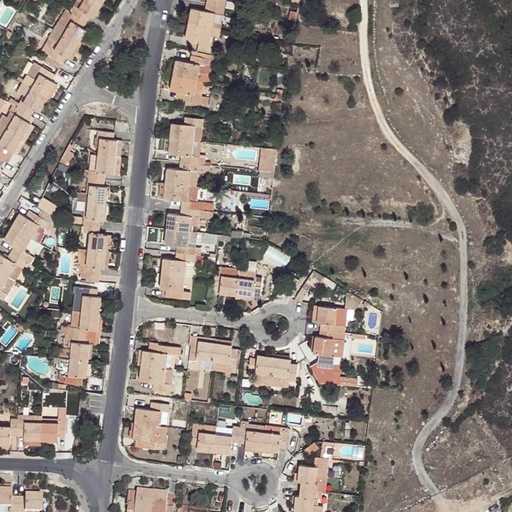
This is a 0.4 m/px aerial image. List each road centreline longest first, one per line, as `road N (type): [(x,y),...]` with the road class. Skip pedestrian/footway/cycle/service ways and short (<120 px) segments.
road 1 (residential): [(122,318),(145,110)]
road 2 (residential): [(98,481),(111,445),(122,318)]
road 3 (residential): [(0,219),(81,88)]
road 4 (residential): [(98,481),(231,490)]
road 5 (residential): [(249,332),(122,318)]
